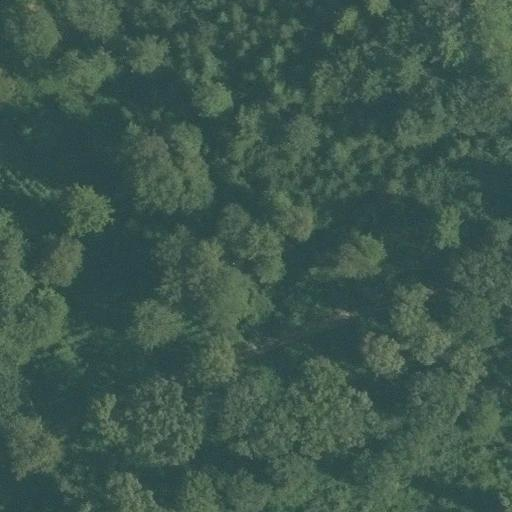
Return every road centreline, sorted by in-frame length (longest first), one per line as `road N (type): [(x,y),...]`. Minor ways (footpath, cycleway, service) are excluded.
road 1 (track): [(0,454),(273,339),(511,262)]
road 2 (track): [(200,370),(240,462),(247,511)]
